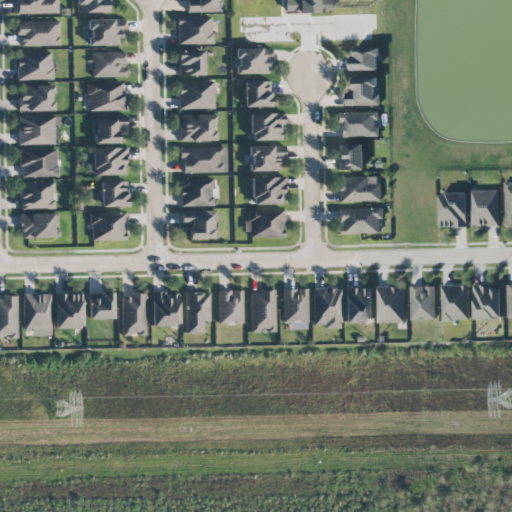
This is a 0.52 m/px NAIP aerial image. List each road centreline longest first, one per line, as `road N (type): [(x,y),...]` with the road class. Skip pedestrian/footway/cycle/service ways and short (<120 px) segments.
road 1 (residential): [(0,264),(511,256)]
road 2 (residential): [(150,0),(154,261)]
road 3 (residential): [(309,73),(312,259)]
